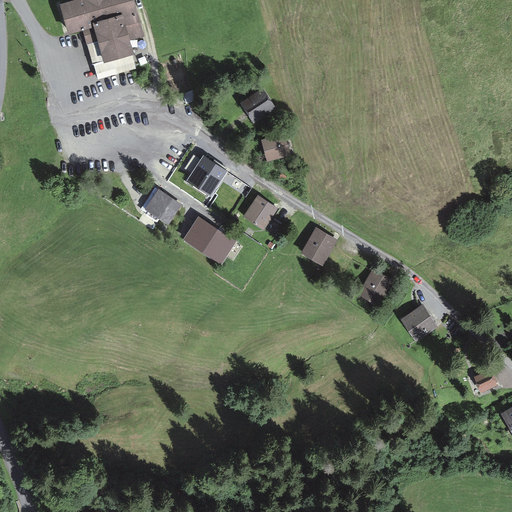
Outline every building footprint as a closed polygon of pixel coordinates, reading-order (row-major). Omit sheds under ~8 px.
[(77,0),(60,5),(68,35),(84,31),(93,66),(134,55),(130,39),(143,35),(133,0),(77,0)] [(274,109),(263,91),(245,102),(256,120),(274,109)] [(285,135),(263,140),(268,160),(290,155),(285,135)] [(243,183),(230,175),(219,194),(233,202),(243,183)] [(180,204),(159,190),(146,209),(167,223),(180,204)] [(276,209),(257,196),(245,215),(264,227),(276,209)] [(235,241),(199,217),(185,238),(221,262),(235,241)] [(336,240),(316,228),(301,251),(321,263),(336,240)] [(391,280),(374,270),(360,293),(378,303),(391,280)] [(422,307),(404,318),(416,337),(434,326),(422,307)] [(487,369),(476,375),(484,391),(495,385),(487,369)]
